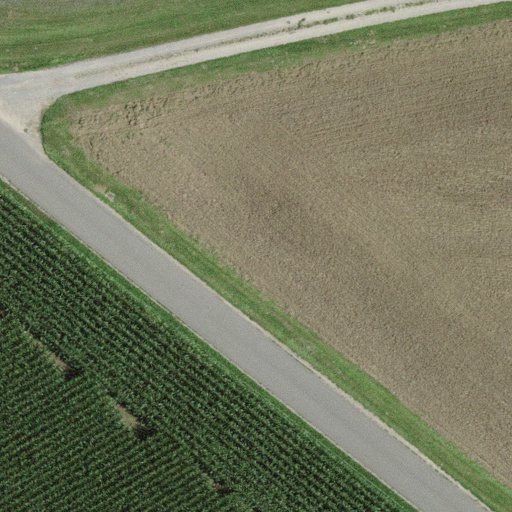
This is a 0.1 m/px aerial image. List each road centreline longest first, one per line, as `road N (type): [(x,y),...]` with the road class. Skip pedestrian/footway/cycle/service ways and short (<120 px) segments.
road 1 (unclassified): [(477,511),(0,145)]
road 2 (track): [(0,110),(491,0)]
